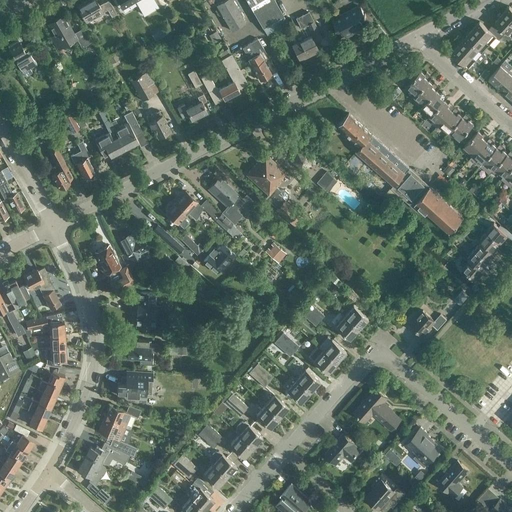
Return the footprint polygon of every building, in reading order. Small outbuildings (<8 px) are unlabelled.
[(111,16),(116,14),(108,0),(107,0),(98,5),(95,0),(88,0),(77,6),(86,22),(107,10),(111,16)] [(158,6),(154,0),(116,0),(121,8),(134,0),(136,0),(144,14),(158,6)] [(232,0),(223,0),(216,4),(231,30),(245,22),(232,0)] [(275,0),(246,0),(262,27),(284,15),(275,0)] [(339,13),(331,17),(340,36),(345,33),(347,37),(355,33),(354,31),(364,26),(362,23),(367,21),(365,16),(366,15),(365,13),(364,14),(360,6),(340,16),(339,13)] [(511,8),(509,6),(502,14),(511,22),(511,8)] [(301,28),(308,25),(316,41),(322,38),(314,21),(309,11),(296,18),(301,28)] [(81,48),(91,42),(82,28),(73,33),(63,14),(47,23),(54,34),(50,36),(58,49),(76,39),(81,48)] [(511,36),(511,22),(502,14),(491,25),(502,35),(506,31),(511,36)] [(502,35),(491,25),(488,29),(479,21),(472,29),(489,44),(496,36),(498,39),(502,35)] [(489,44),(472,29),(465,36),(482,52),(489,44)] [(299,60),(318,51),(310,36),(292,45),(299,60)] [(482,52),(465,36),(458,44),(475,59),(479,63),(486,55),(482,52)] [(257,38),(241,48),(260,80),(271,73),(263,59),(268,56),(257,38)] [(26,45),(27,47),(24,48),(19,39),(8,45),(14,55),(15,54),(18,58),(16,60),(23,72),(37,64),(34,59),(39,56),(31,42),(26,45)] [(475,59),(458,44),(451,52),(469,67),(475,59)] [(179,55),(184,52),(180,45),(175,48),(179,55)] [(219,51),(221,56),(231,53),(229,48),(219,51)] [(233,81),(219,89),(218,87),(216,87),(208,73),(201,77),(208,92),(213,89),(216,94),(220,92),(224,99),(239,90),(238,88),(240,87),(241,89),(246,86),(245,85),(247,83),(231,54),(221,59),(233,81)] [(497,85),(509,70),(511,66),(511,65),(505,59),(501,63),(488,77),(497,85)] [(485,68),(478,76),(482,80),(489,72),(485,68)] [(187,73),(195,87),(202,84),(194,70),(187,73)] [(420,70),(406,85),(416,93),(416,94),(428,80),(426,78),(430,75),(426,71),(424,73),(420,70)] [(511,72),(509,70),(497,85),(504,91),(511,82),(511,72)] [(142,100),(154,93),(148,83),(153,81),(147,71),(131,80),(142,100)] [(416,94),(416,93),(414,95),(423,103),(424,104),(436,90),(434,88),(438,84),(434,81),(432,83),(428,80),(416,94)] [(393,100),(402,90),(397,87),(389,96),(393,100)] [(424,104),(423,103),(422,105),(431,113),(432,114),(444,100),(442,98),(445,94),(442,91),(440,93),(436,90),(424,104)] [(200,101),(187,108),(184,103),(177,107),(182,118),(189,114),(191,119),(207,111),(202,103),(206,100),(203,94),(198,96),(200,101)] [(432,114),(431,113),(430,115),(439,123),(452,109),(450,108),(453,104),(450,101),(448,103),(444,100),(432,114)] [(452,109),(439,123),(449,132),(450,130),(462,116),(458,112),(460,110),(456,107),(453,111),(452,109)] [(131,110),(117,118),(115,115),(109,118),(115,129),(114,129),(124,149),(138,141),(135,135),(142,131),(131,110)] [(159,110),(152,114),(146,117),(152,128),(154,128),(158,136),(169,130),(162,114),(161,115),(159,110)] [(372,134),(348,113),(338,124),(346,131),(345,133),(359,146),(355,150),(356,151),(372,134)] [(464,117),(462,116),(450,130),(460,139),(461,137),(467,142),(478,130),(477,130),(471,125),(473,123),(469,119),(471,117),(467,113),(464,117)] [(64,118),(72,132),(79,128),(71,114),(64,118)] [(104,157),(109,154),(110,156),(124,149),(114,129),(94,139),(104,157)] [(467,142),(464,145),(473,154),(486,140),(484,138),(487,135),(484,131),(482,133),(478,130),(467,142)] [(409,168),(372,134),(356,151),(394,185),(407,170),(409,168)] [(479,165),(496,146),(492,143),(494,141),(491,138),(487,141),(486,140),(473,154),(469,159),(475,164),(476,163),(479,166),(479,165)] [(83,176),(94,170),(87,157),(90,156),(82,141),(77,143),(80,150),(70,155),(75,164),(76,163),(83,176)] [(495,167),(507,153),(503,150),(505,147),(501,144),(498,148),(497,147),(496,146),(479,165),(489,173),(495,167)] [(56,164),(49,168),(59,188),(69,182),(67,178),(72,175),(67,166),(64,161),(56,145),(50,147),(58,163),(56,164)] [(495,167),(504,175),(511,166),(511,150),(509,154),(507,153),(495,167)] [(246,175),(268,194),(265,198),(276,208),(275,209),(294,226),(302,217),(285,201),(288,198),(288,193),(284,190),(279,190),(276,187),(281,180),(280,179),(286,172),(265,153),(246,175)] [(293,163),(301,170),(310,165),(307,154),(297,153),(293,163)] [(445,171),(449,176),(454,171),(449,166),(445,171)] [(511,166),(504,175),(501,179),(510,187),(511,184),(511,166)] [(14,188),(11,190),(0,170),(0,191),(4,199),(8,197),(15,211),(24,206),(16,192),(14,188)] [(424,185),(411,173),(407,170),(394,185),(391,188),(417,211),(419,208),(425,213),(427,212),(449,232),(463,216),(430,186),(426,183),(424,185)] [(317,183),(327,192),(337,181),(326,172),(317,183)] [(209,188),(228,206),(222,212),(233,223),(234,223),(243,214),(237,209),(245,200),(238,195),(220,178),(219,177),(209,188)] [(443,193),(449,187),(437,177),(432,183),(443,193)] [(185,191),(176,202),(187,212),(192,217),(196,212),(197,213),(202,207),(216,219),(218,221),(220,219),(229,227),(233,223),(222,212),(208,199),(202,207),(197,202),(185,191)] [(187,212),(176,202),(166,213),(178,223),(184,228),(189,222),(183,217),(187,212)] [(511,238),(494,222),(486,231),(499,243),(503,239),(509,244),(511,240),(511,238)] [(158,224),(153,230),(174,248),(179,243),(158,224)] [(499,243),(486,231),(479,239),(481,241),(501,258),(505,254),(496,246),(499,243)] [(119,239),(125,251),(120,254),(125,263),(142,255),(141,252),(147,249),(141,237),(135,241),(131,233),(119,239)] [(185,234),(181,239),(197,253),(203,246),(199,242),(197,244),(185,234)] [(222,270),(237,254),(228,246),(222,241),(217,248),(216,248),(215,247),(203,261),(212,268),(215,266),(219,269),(220,268),(222,270)] [(481,241),(474,249),(488,261),(491,257),(497,262),(501,258),(481,241)] [(268,248),(265,251),(277,261),(285,251),(273,242),(271,244),(273,246),(270,249),(268,248)] [(107,273),(119,266),(108,245),(95,252),(107,273)] [(488,261),(474,249),(467,257),(469,259),(488,276),(492,272),(484,265),(488,261)] [(469,259),(462,267),(475,279),(479,275),(485,280),(488,276),(469,259)] [(135,282),(133,278),(127,266),(121,269),(125,277),(117,281),(121,289),(135,282)] [(41,289),(52,283),(44,267),(38,271),(37,269),(24,276),(31,289),(40,284),(42,288),(41,289)] [(340,288),(344,283),(334,275),(330,280),(340,288)] [(23,285),(19,287),(15,280),(4,286),(14,306),(30,297),(23,285)] [(54,286),(52,283),(41,289),(43,294),(50,309),(61,304),(53,289),(52,289),(52,288),(54,286)] [(360,307),(365,302),(349,288),(345,293),(360,307)] [(156,305),(156,304),(155,304),(156,293),(132,291),(131,303),(138,303),(136,326),(154,327),(155,317),(155,316),(160,317),(161,305),(156,305)] [(461,291),(454,300),(460,306),(468,297),(461,291)] [(0,314),(6,312),(8,317),(17,335),(25,331),(24,329),(19,321),(18,319),(17,319),(13,310),(9,312),(0,295),(0,314)] [(324,316),(308,301),(307,300),(302,305),(304,306),(319,321),(324,316)] [(319,321),(304,306),(300,311),(315,325),(319,321)] [(353,306),(344,316),(358,329),(367,319),(353,306)] [(13,310),(17,319),(18,319),(19,319),(19,321),(24,320),(17,308),(13,310)] [(437,329),(446,318),(440,313),(434,320),(423,310),(410,324),(422,335),(431,324),(437,329)] [(24,320),(19,321),(24,329),(25,331),(25,333),(27,336),(31,335),(30,328),(48,324),(46,316),(26,320),(24,320)] [(349,339),(358,329),(344,316),(335,326),(349,339)] [(50,322),(50,335),(65,334),(64,322),(50,322)] [(295,351),(299,346),(283,332),(279,337),(295,351)] [(65,334),(50,335),(51,348),(66,347),(65,334)] [(346,352),(331,339),(328,336),(318,346),(322,349),(337,362),(346,352)] [(295,351),(279,337),(274,342),(290,356),(295,351)] [(139,339),(138,345),(128,344),(127,356),(139,357),(139,364),(152,364),(153,351),(157,351),(157,344),(151,343),(151,340),(139,339)] [(24,350),(28,357),(36,352),(32,345),(24,350)] [(337,362),(322,349),(318,346),(317,345),(309,355),(313,360),(328,373),(337,362)] [(66,352),(66,347),(51,348),(46,348),(47,363),(51,365),(57,366),(61,366),(60,360),(66,360),(66,358),(67,358),(68,357),(68,353),(67,352),(66,352)] [(9,351),(0,355),(0,360),(8,376),(9,375),(22,368),(15,356),(12,358),(9,351)] [(0,379),(8,376),(0,360),(0,379)] [(251,365),(268,381),(273,376),(255,360),(251,365)] [(247,370),(249,372),(248,372),(264,386),(268,381),(251,365),(247,370)] [(305,369),(296,379),(310,392),(320,381),(305,369)] [(52,370),(47,381),(60,387),(65,376),(52,370)] [(117,382),(116,395),(125,395),(125,396),(137,397),(137,396),(148,397),(150,372),(126,370),(125,377),(121,376),(121,377),(123,377),(123,383),(117,382)] [(283,385),(287,389),(301,402),(310,392),(296,379),(292,375),(283,385)] [(25,383),(30,386),(33,379),(27,377),(25,383)] [(42,378),(38,388),(43,390),(47,380),(42,378)] [(60,387),(47,381),(43,392),(55,397),(60,387)] [(25,383),(22,390),(27,392),(30,386),(25,383)] [(391,429),(400,418),(382,402),(387,396),(376,387),(354,412),(364,421),(372,412),(391,429)] [(247,406),(232,392),(231,391),(227,395),(226,395),(243,411),(247,406)] [(55,397),(43,392),(38,402),(51,407),(55,397)] [(274,394),(265,404),(279,417),(288,407),(274,394)] [(243,411),(226,395),(222,399),(239,415),(243,411)] [(39,398),(33,396),(28,408),(34,410),(39,398)] [(51,407),(38,402),(34,413),(46,418),(51,407)] [(270,427),(279,417),(265,404),(256,415),(270,427)] [(110,405),(105,419),(126,427),(131,414),(138,417),(141,409),(128,405),(126,412),(110,405)] [(9,418),(15,421),(18,414),(16,413),(17,412),(13,410),(9,418)] [(46,418),(34,413),(29,423),(41,429),(46,418)] [(103,418),(98,431),(112,437),(110,443),(111,444),(129,454),(134,456),(137,446),(121,439),(126,427),(105,419),(104,419),(103,418)] [(262,436),(248,423),(245,421),(241,422),(239,424),(236,426),(236,429),(236,431),(239,434),(253,446),(262,436)] [(207,423),(206,424),(205,423),(201,427),(218,442),(222,437),(207,423)] [(424,466),(441,448),(427,435),(428,433),(421,426),(406,443),(412,449),(416,444),(421,449),(414,457),(424,466)] [(218,442),(201,427),(197,431),(214,447),(218,442)] [(23,433),(16,443),(28,451),(34,441),(23,433)] [(349,460),(360,448),(343,433),(324,454),(335,463),(343,455),(349,460)] [(243,457),(253,446),(239,434),(229,444),(243,457)] [(17,443),(14,441),(11,445),(14,447),(10,453),(21,460),(28,451),(16,443),(17,443)] [(90,447),(86,454),(108,466),(112,458),(124,464),(125,462),(129,454),(111,444),(110,443),(109,444),(108,444),(104,442),(101,448),(96,446),(94,449),(90,447)] [(389,449),(385,454),(397,462),(400,458),(389,449)] [(235,465),(222,453),(219,450),(215,451),(212,453),(210,456),(209,458),(209,460),(212,463),(226,475),(235,465)] [(21,460),(10,453),(7,457),(3,454),(0,458),(0,459),(4,462),(15,470),(21,460)] [(84,458),(77,470),(90,477),(89,480),(90,482),(91,481),(95,485),(101,474),(104,472),(105,470),(108,466),(86,454),(84,458)] [(181,454),(178,458),(176,456),(176,457),(192,472),(196,467),(181,454)] [(192,472),(176,457),(171,462),(188,477),(192,472)] [(4,462),(0,459),(0,466),(1,467),(0,467),(0,473),(9,479),(15,470),(4,462)] [(459,482),(469,470),(457,460),(437,483),(449,493),(454,497),(463,487),(464,486),(459,482)] [(217,486),(226,475),(212,463),(203,473),(217,486)] [(132,469),(128,477),(143,484),(147,476),(132,469)] [(0,487),(2,489),(9,479),(0,473),(0,487)] [(383,511),(384,511),(402,493),(397,488),(393,491),(381,480),(366,498),(379,509),(380,508),(383,511)] [(90,482),(86,486),(103,501),(109,494),(101,487),(99,489),(95,485),(91,481),(90,482)] [(288,491),(276,504),(284,511),(282,511),(298,511),(299,511),(296,509),(301,503),(305,507),(311,501),(291,483),(286,489),(288,491)] [(168,504),(172,498),(157,484),(152,489),(168,504)] [(200,487),(190,497),(205,510),(214,500),(200,487)] [(168,504),(152,489),(148,494),(163,508),(168,504)] [(202,511),(205,510),(190,497),(181,507),(186,511),(202,511)] [(487,511),(490,509),(492,511),(511,511),(511,508),(500,498),(494,505),(488,500),(479,510),(480,511),(487,511)] [(147,511),(140,505),(136,501),(126,511),(147,511)]
